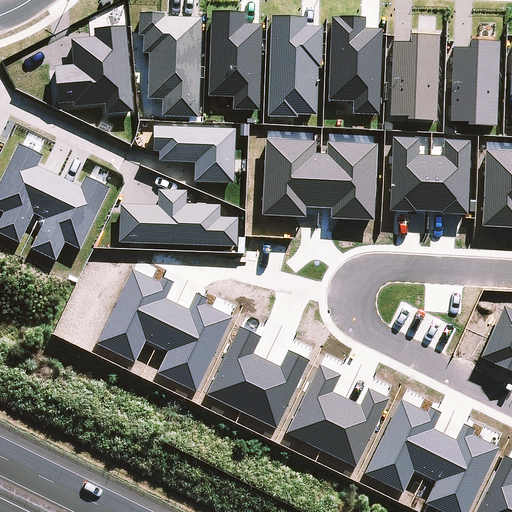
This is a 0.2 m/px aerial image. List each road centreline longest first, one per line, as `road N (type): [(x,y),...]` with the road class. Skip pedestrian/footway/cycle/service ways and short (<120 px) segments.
road 1 (residential): [(511,403),(354,322),(349,301),(362,275),(392,265),(511,271)]
road 2 (motorway): [(0,451),(127,511)]
road 3 (residential): [(0,90),(112,153)]
